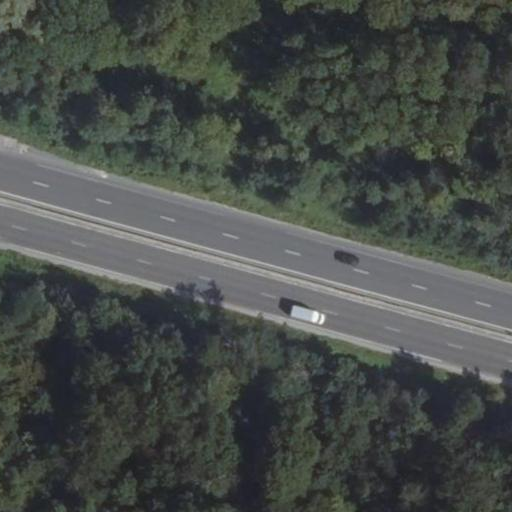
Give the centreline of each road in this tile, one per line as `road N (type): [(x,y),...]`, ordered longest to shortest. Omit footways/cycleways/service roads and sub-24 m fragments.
road 1 (trunk): [(511,314),(0,174)]
road 2 (trunk): [(0,224),(511,363)]
